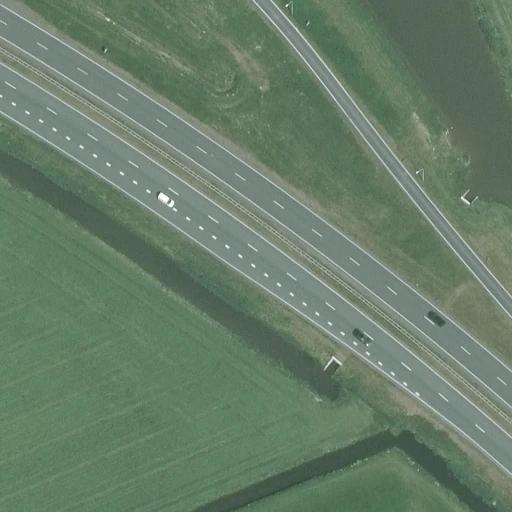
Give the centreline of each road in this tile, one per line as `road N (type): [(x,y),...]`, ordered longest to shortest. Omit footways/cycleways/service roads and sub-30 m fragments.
road 1 (trunk): [(0,81),(217,224),(511,457)]
road 2 (trunk): [(511,387),(217,157),(0,19)]
road 3 (trunk): [(511,307),(261,0)]
